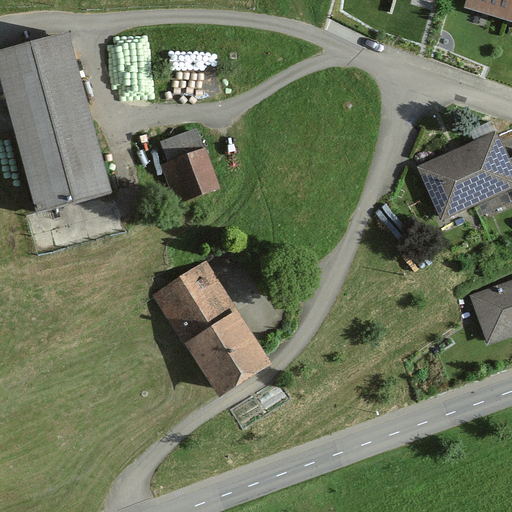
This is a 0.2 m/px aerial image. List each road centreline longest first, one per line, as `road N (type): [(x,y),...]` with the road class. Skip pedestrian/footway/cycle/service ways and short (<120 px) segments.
road 1 (residential): [(386,75),(391,136),(322,306),(288,356),(167,443),(134,481),(130,511)]
road 2 (residential): [(0,28),(231,17),(314,35),(386,75)]
road 3 (tertiary): [(176,511),(511,390)]
road 4 (unknown): [(398,431),(455,334),(511,164)]
road 5 (residential): [(386,75),(511,112)]
